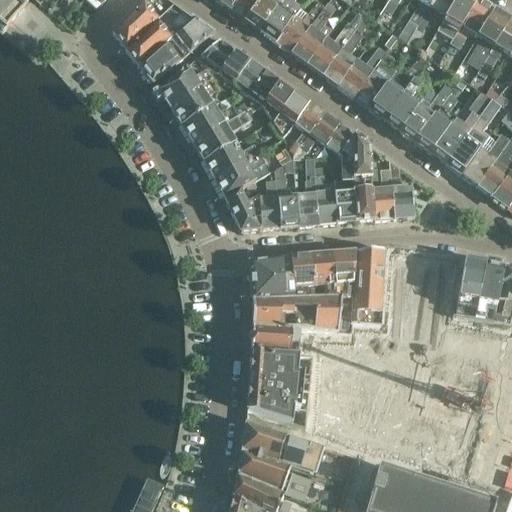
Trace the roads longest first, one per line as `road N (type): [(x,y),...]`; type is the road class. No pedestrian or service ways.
road 1 (residential): [(495,249),(493,225),(185,0)]
road 2 (residential): [(222,253),(164,150),(91,53),(91,36),(128,0)]
road 3 (residential): [(495,249),(425,238),(222,253)]
road 4 (residential): [(204,511),(221,406),(222,253)]
